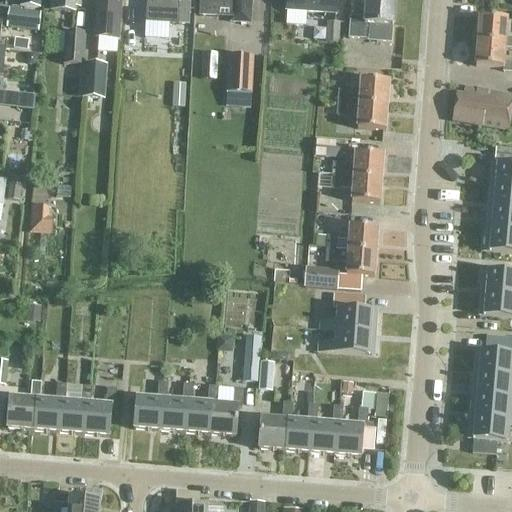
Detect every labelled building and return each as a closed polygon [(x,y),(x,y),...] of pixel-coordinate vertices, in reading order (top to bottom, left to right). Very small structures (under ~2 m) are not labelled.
[(20,0),(20,8),(41,9),(41,0),(20,0)] [(52,0),(51,12),(74,14),(75,8),(80,9),(80,0),(52,0)] [(98,0),(96,39),(118,41),(120,0),(98,0)] [(146,0),(146,4),(145,24),(168,25),(189,26),(190,4),(180,3),(179,0),(146,0)] [(199,0),(199,18),(216,18),(216,11),(231,11),(231,19),(231,24),(250,24),(251,0),(199,0)] [(337,16),(337,0),(287,0),(285,26),(305,27),(306,14),(337,16)] [(392,28),(393,28),(394,0),(366,0),(365,18),(350,17),(348,40),(376,42),(376,44),(391,45),(392,28)] [(9,11),(8,23),(7,29),(38,33),(41,14),(9,11)] [(511,49),(511,39),(506,39),(507,21),(479,19),(477,43),(505,45),(505,49),(511,49)] [(325,44),(339,45),(340,24),(327,23),(325,44)] [(163,45),(187,45),(187,31),(164,31),(163,45)] [(63,66),(84,67),(87,35),(66,33),(63,66)] [(14,39),(13,49),(28,51),(29,41),(14,39)] [(511,63),(504,63),(505,49),(505,45),(477,43),(475,68),(503,70),(503,72),(511,73),(511,63)] [(200,80),(216,81),(217,55),(202,54),(200,80)] [(28,66),(32,67),(36,64),(37,59),(34,55),(29,55),(25,57),(25,62),(28,66)] [(228,56),(226,94),(251,95),(253,57),(228,56)] [(107,67),(85,65),(82,100),(105,101),(107,67)] [(387,108),(389,84),(361,82),(359,106),(387,108)] [(173,84),(172,109),(185,109),(186,85),(173,84)] [(482,127),(508,131),(511,106),(511,95),(465,88),(464,96),(456,95),(452,123),(482,127)] [(337,104),(348,105),(349,92),(338,91),(337,104)] [(348,105),(337,104),(336,117),(347,118),(348,105)] [(385,133),(387,108),(359,106),(357,131),(385,133)] [(342,160),(343,143),(316,141),(315,159),(342,160)] [(302,182),(307,145),(292,143),(290,156),(269,153),(265,176),(302,182)] [(495,163),(511,164),(511,150),(496,149),(495,163)] [(320,164),(319,176),(329,177),(332,177),(381,181),(383,157),(355,155),(354,168),(342,167),(342,166),(320,164)] [(511,167),(492,166),(490,188),(511,189),(511,167)] [(22,187),(25,187),(26,178),(12,176),(11,185),(9,185),(7,201),(20,203),(22,187)] [(319,176),(318,189),(331,191),(340,191),(341,190),(353,191),(352,204),(380,206),(381,181),(332,177),(329,177),(319,176)] [(511,189),(490,188),(489,209),(511,211),(511,189)] [(35,233),(54,232),(52,204),(33,206),(35,233)] [(511,211),(489,209),(487,231),(511,232),(511,211)] [(376,254),(378,230),(350,228),(349,242),(337,242),(337,239),(328,238),(327,251),(376,254)] [(511,232),(487,231),(485,253),(511,255),(511,232)] [(315,249),(326,249),(326,238),(316,237),(315,249)] [(374,279),(376,254),(327,251),(326,264),(335,264),(335,263),(347,264),(346,277),(374,279)] [(339,272),(306,269),(304,289),(338,292),(339,272)] [(273,284),(289,285),(290,272),(274,271),(273,284)] [(511,275),(483,273),(481,295),(511,297),(511,275)] [(511,297),(481,295),(479,318),(511,320),(511,297)] [(375,336),(377,314),(364,313),(365,299),(333,296),(332,311),(337,311),(336,324),(321,323),(320,332),(336,333),(375,336)] [(26,317),(40,318),(41,308),(26,307),(26,317)] [(373,358),(375,336),(336,333),(335,346),(319,344),(318,354),(373,358)] [(261,339),(246,338),(243,383),(258,384),(261,339)] [(511,340),(486,338),(485,354),(476,353),(474,375),(511,378),(511,340)] [(0,387),(6,388),(8,363),(0,361),(0,387)] [(259,393),(272,393),(274,365),(261,364),(259,393)] [(511,378),(474,375),(472,396),(511,400),(511,390),(511,378)] [(40,402),(41,384),(32,384),(31,402),(10,400),(7,431),(33,433),(36,402),(40,402)] [(166,403),(168,385),(158,384),(157,402),(136,400),(134,431),(160,433),(162,402),(166,403)] [(352,396),(353,385),(342,384),(342,395),(343,395),(351,396),(352,396)] [(65,405),(66,387),(57,386),(56,404),(40,402),(36,402),(33,433),(58,435),(61,404),(65,405)] [(191,405),(193,387),(184,386),(182,404),(166,403),(162,402),(160,433),(185,435),(187,404),(191,405)] [(90,407),(91,389),(82,388),(81,406),(65,405),(61,404),(58,435),(83,437),(86,406),(90,407)] [(216,407),(218,389),(209,388),(207,406),(191,405),(187,404),(185,435),(210,437),(212,406),(216,407)] [(115,409),(117,391),(107,390),(106,408),(90,407),(86,406),(83,437),(109,439),(112,409),(115,409)] [(241,410),(243,391),(234,390),(232,408),(216,407),(212,406),(210,437),(236,439),(238,410),(241,410)] [(380,418),(386,419),(388,397),(363,394),(362,411),(381,412),(380,418)] [(511,399),(511,400),(472,396),(470,418),(509,421),(510,409),(511,409),(511,399)] [(291,423),(293,405),(283,404),(282,422),(261,421),(259,451),(285,453),(287,423),(291,423)] [(316,425),(318,407),(309,406),(307,424),(291,423),(287,423),(285,453),(310,456),(312,425),(316,425)] [(341,427),(343,409),(334,408),(332,426),(316,425),(312,425),(310,456),(335,458),(337,427),(341,427)] [(366,430),(368,411),(359,411),(357,428),(341,427),(337,427),(335,458),(361,460),(361,452),(374,453),(375,431),(366,430)] [(511,421),(509,421),(470,418),(468,441),(473,441),(472,455),(496,457),(497,443),(507,444),(508,431),(511,431),(511,421)] [(54,496),(53,504),(68,505),(67,511),(100,511),(101,503),(69,500),(70,497),(54,496)]
